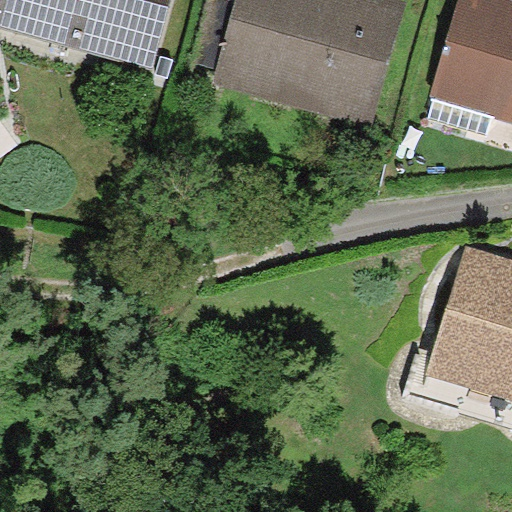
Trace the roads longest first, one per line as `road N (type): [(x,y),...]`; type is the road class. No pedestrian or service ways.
road 1 (residential): [(511,199),(299,240),(196,282)]
road 2 (track): [(196,282),(37,292),(0,284)]
